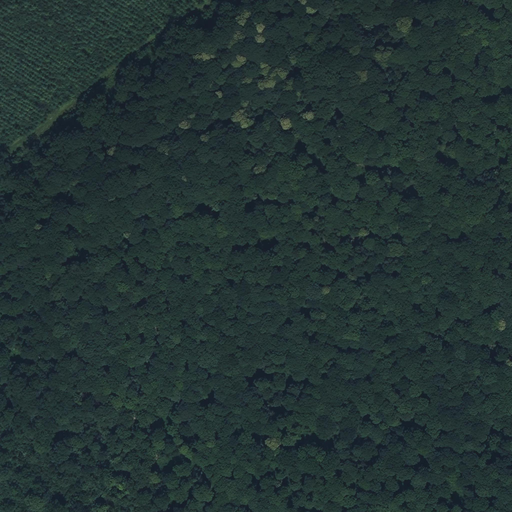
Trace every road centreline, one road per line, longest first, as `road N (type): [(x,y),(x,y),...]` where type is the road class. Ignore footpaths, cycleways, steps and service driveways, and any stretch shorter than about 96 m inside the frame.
road 1 (track): [(511,109),(480,119),(416,182),(386,192),(264,191),(188,206),(81,255),(26,259),(0,281)]
road 2 (track): [(511,431),(0,382)]
road 3 (track): [(191,0),(0,149)]
